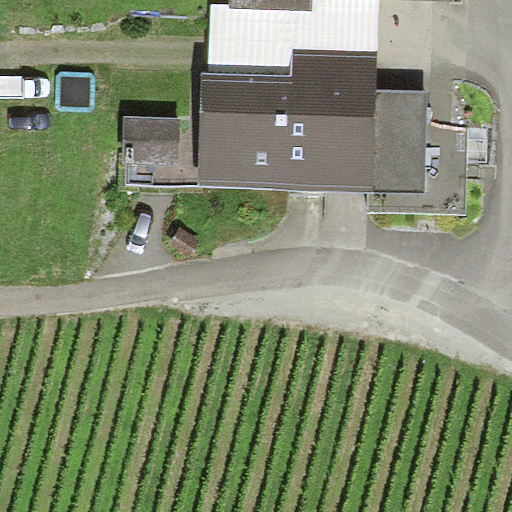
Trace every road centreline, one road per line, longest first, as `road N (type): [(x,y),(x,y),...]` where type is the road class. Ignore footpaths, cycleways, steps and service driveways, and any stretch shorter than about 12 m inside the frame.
road 1 (track): [(511,350),(224,297),(0,300)]
road 2 (track): [(0,62),(171,38),(387,25),(511,37)]
